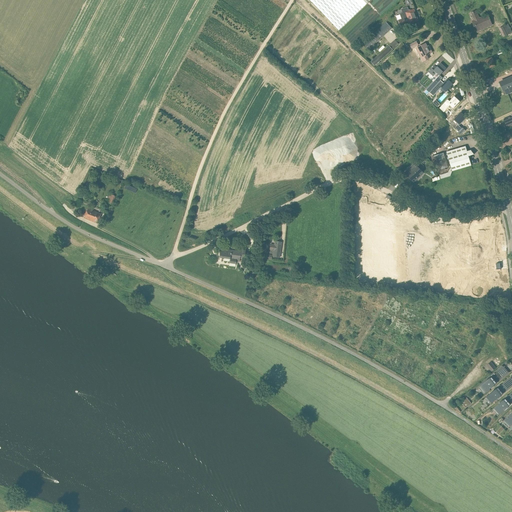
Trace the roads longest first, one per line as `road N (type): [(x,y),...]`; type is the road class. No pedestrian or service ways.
road 1 (unclassified): [(511,451),(303,327),(78,229),(0,174)]
road 2 (track): [(165,266),(207,148),(292,0)]
road 3 (primary): [(508,207),(443,0)]
road 4 (residential): [(413,287),(335,271),(341,138)]
road 5 (track): [(361,180),(327,184),(171,258)]
road 6 (residential): [(365,113),(388,88),(423,128),(388,165),(349,130)]
road 7 (residential): [(316,287),(432,350),(460,350)]
road 8 (residential): [(494,297),(487,224),(417,228)]
road 9 (residential): [(230,158),(223,136),(267,53),(286,42)]
